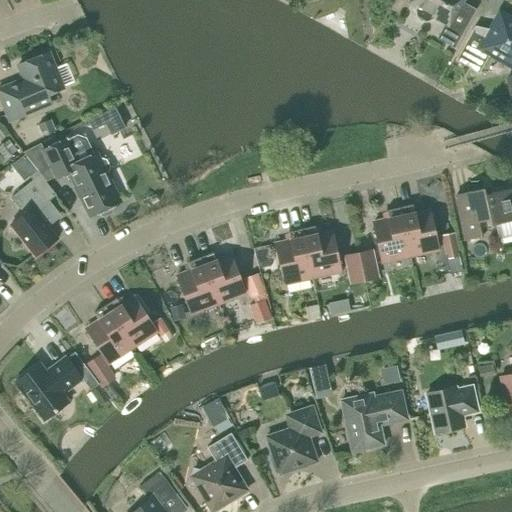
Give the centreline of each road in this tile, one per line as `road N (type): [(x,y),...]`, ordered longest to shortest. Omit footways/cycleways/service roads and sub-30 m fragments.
road 1 (residential): [(0,337),(65,281),(172,222),(255,195),(428,158)]
road 2 (residential): [(286,511),(511,458)]
